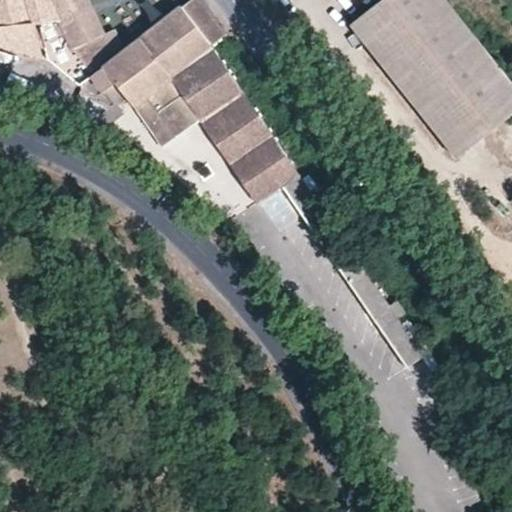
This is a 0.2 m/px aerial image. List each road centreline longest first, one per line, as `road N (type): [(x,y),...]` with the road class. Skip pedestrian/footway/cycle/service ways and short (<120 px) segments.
road 1 (residential): [(0,128),(100,169),(224,274),(309,387),(367,511)]
road 2 (tertiary): [(511,380),(235,0)]
